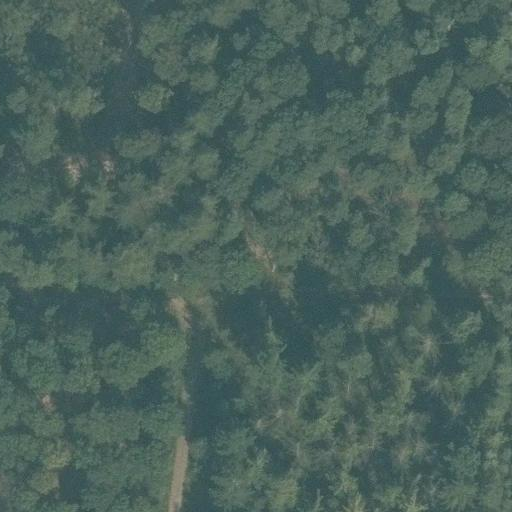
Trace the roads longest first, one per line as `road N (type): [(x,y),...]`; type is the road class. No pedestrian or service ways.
road 1 (track): [(0,259),(17,280),(75,309),(511,308)]
road 2 (track): [(207,309),(178,511)]
